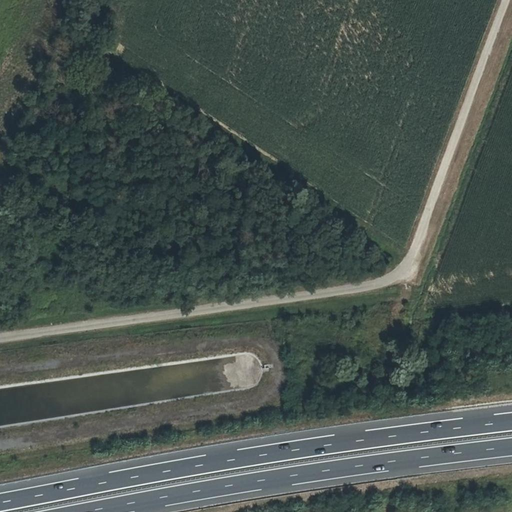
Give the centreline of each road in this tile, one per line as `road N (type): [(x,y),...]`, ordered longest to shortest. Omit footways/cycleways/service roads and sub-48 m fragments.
road 1 (unclassified): [(0,337),(329,291),(395,274),(425,234),(511,5)]
road 2 (motorway): [(511,420),(0,500)]
road 3 (motorway): [(86,511),(511,447)]
